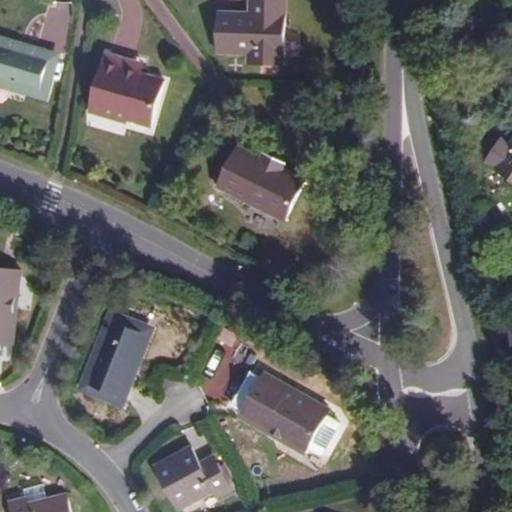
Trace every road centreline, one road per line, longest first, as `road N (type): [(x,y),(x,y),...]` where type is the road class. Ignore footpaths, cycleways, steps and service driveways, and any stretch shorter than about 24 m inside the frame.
road 1 (tertiary): [(477,389),(401,69)]
road 2 (residential): [(95,215),(306,327)]
road 3 (tertiary): [(401,69),(388,290)]
road 4 (residential): [(95,215),(31,415)]
road 5 (tertiary): [(390,381),(422,511)]
road 6 (tertiary): [(485,511),(477,389)]
